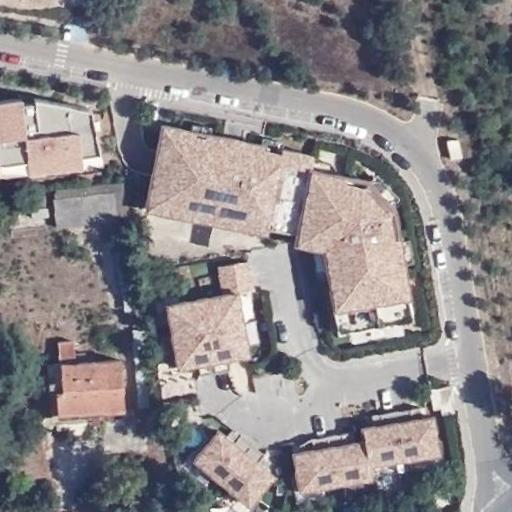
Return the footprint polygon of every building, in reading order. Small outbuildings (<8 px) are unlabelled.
[(77,130),(79,153),(97,152),(89,109),(33,95),(33,101),(36,132),(77,130)] [(17,97),(0,98),(0,136),(24,133),(18,103),(17,97)] [(27,101),(18,103),(24,133),(36,132),(33,101),(27,101)] [(192,124),(191,130),(190,134),(208,138),(208,134),(210,127),(192,124)] [(191,130),(162,125),(147,197),(153,198),(194,206),(193,212),(229,219),(230,213),(267,221),(267,224),(298,231),(300,220),(326,225),(339,332),(369,327),(370,333),(383,331),(382,325),(412,320),(393,209),(366,180),(309,169),(312,154),(281,148),(280,152),(261,149),(262,144),(246,141),(244,150),(234,148),(225,146),(227,137),(208,134),(208,138),(190,134),(191,130)] [(36,132),(24,133),(27,170),(80,165),(79,153),(77,130),(36,132)] [(24,133),(0,136),(0,174),(27,170),(24,133)] [(263,138),(262,144),(261,149),(280,152),(281,148),(282,142),(263,138)] [(125,181),(51,188),(53,198),(114,192),(126,191),(125,181)] [(132,219),(126,191),(114,192),(117,221),(132,219)] [(114,192),(53,198),(56,228),(117,221),(114,192)] [(194,206),(153,198),(151,209),(192,217),(193,212),(194,206)] [(230,213),(229,219),(228,223),(266,230),(267,224),(267,221),(230,213)] [(300,220),(298,231),(297,234),(305,235),(312,237),(317,270),(328,269),(323,239),(326,225),(300,220)] [(167,304),(179,366),(198,363),(201,376),(231,371),(228,357),(248,354),(237,292),(253,289),(248,260),(218,265),(223,294),(167,304)] [(59,363),(52,363),(56,414),(123,409),(120,360),(76,362),(74,340),(58,341),(59,363)] [(364,427),(366,441),(370,462),(438,451),(433,416),(413,419),(410,406),(381,411),(383,424),(364,427)] [(225,419),(196,439),(238,497),(266,477),(254,460),(266,452),(248,427),(237,435),(225,419)] [(315,449),(296,452),(302,487),(372,476),(370,462),(366,441),(346,444),(343,430),(313,435),(315,449)]
